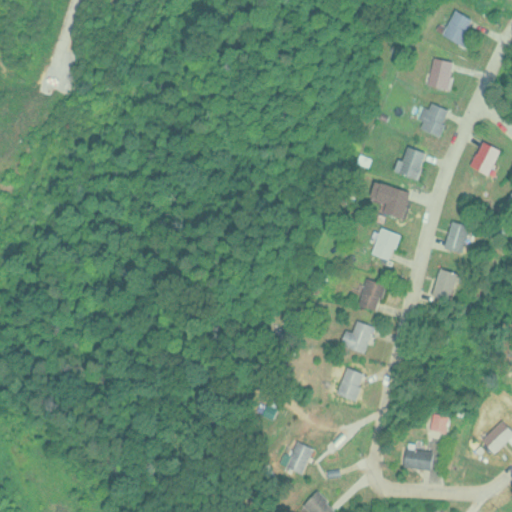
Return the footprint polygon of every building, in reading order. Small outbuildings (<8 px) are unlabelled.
[(469,42),(482,16),(463,7),(450,33),(469,42)] [(463,60),(443,55),(435,82),(455,88),(463,60)] [(448,134),(460,108),(439,99),(427,125),(448,134)] [(511,147),(494,138),(481,163),(499,173),(511,147)] [(408,169),(426,176),(435,150),(417,144),(408,169)] [(396,200),(393,211),(412,216),(420,189),(389,180),(384,197),(396,200)] [(455,247),(475,252),(482,223),(463,219),(455,247)] [(408,248),(408,228),(386,228),(386,248),(408,248)] [(464,298),(471,271),(450,266),(444,292),(464,298)] [(386,309),(397,281),(377,274),(367,302),(386,309)] [(362,331),(355,329),(351,344),(377,350),(384,324),(365,319),(362,331)] [(347,392),(367,398),(376,372),(356,365),(347,392)] [(454,430),(456,414),(441,411),(438,427),(454,430)] [(490,437),(505,451),(511,444),(511,422),(508,419),(490,437)] [(300,453),(296,451),(291,462),(314,471),(324,446),(306,438),(300,453)] [(443,449),(408,446),(407,464),(441,467),(443,449)] [(314,503),(323,511),(346,511),(349,510),(328,489),(314,503)]
